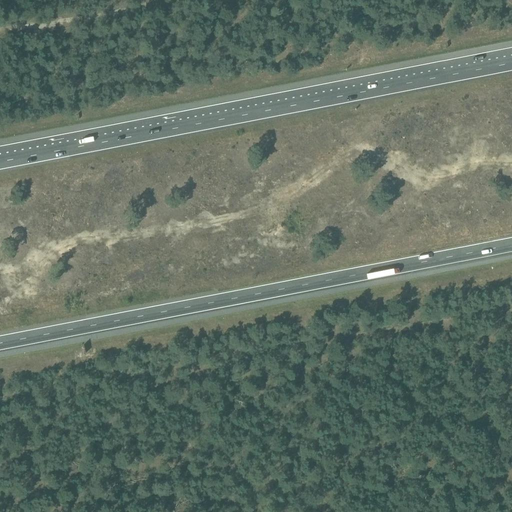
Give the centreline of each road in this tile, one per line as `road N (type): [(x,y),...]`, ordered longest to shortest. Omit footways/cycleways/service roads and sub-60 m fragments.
road 1 (motorway): [(511,63),(0,163)]
road 2 (motorway): [(0,343),(511,244)]
road 3 (track): [(167,0),(0,28)]
